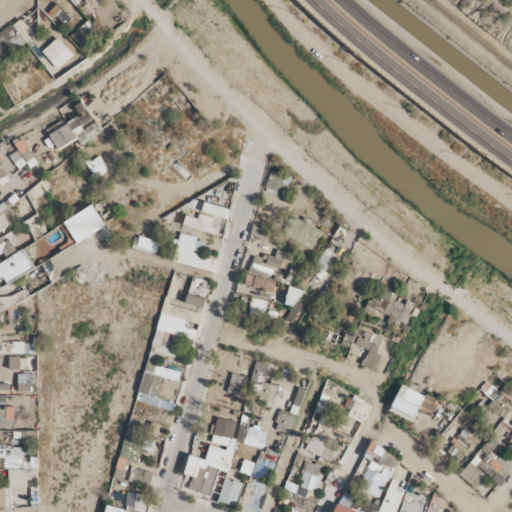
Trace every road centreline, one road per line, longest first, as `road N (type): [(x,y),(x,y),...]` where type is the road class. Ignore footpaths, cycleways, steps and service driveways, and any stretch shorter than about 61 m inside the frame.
road 1 (residential): [(511,336),(271,132),(160,21)]
road 2 (residential): [(271,132),(160,511)]
road 3 (primary): [(314,0),(511,159)]
road 4 (primary): [(511,137),(342,0)]
road 5 (residential): [(385,393),(210,327)]
road 6 (residential): [(264,511),(318,364)]
road 7 (residential): [(482,511),(372,421)]
road 8 (residential): [(324,511),(385,393)]
